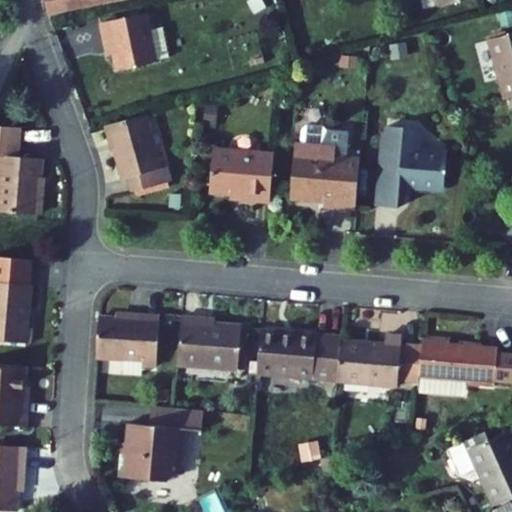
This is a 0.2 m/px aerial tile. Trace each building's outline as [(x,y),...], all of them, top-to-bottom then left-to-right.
[(153,3),(107,15),(111,30),(119,28),(123,44),(127,59),(177,47),(170,17),(158,21),(153,3)] [(119,28),(111,30),(115,45),(123,44),(119,28)] [(160,104),(117,115),(130,169),(139,167),(142,182),(183,171),(179,157),(173,158),(160,104)] [(30,118),(1,117),(0,119),(0,147),(11,148),(9,166),(0,165),(0,200),(46,205),(50,150),(28,147),(30,118)] [(334,200),(366,204),(371,154),(347,151),(348,142),(333,141),(334,126),(330,121),(315,119),(310,124),(308,139),(306,138),(301,193),(334,197),(334,200)] [(426,123),(397,121),(395,140),(391,139),(385,201),(409,203),(411,181),(455,184),(459,147),(432,144),(433,130),(426,123)] [(285,146),(221,141),(218,183),(237,185),(251,186),(250,193),(281,195),(285,146)] [(37,275),(0,272),(0,331),(40,335),(42,317),(34,317),(37,275)] [(161,362),(167,307),(138,304),(137,315),(107,312),(103,350),(149,354),(149,361),(161,362)] [(224,309),(204,307),(204,311),(203,316),(223,319),(224,309)] [(204,311),(188,309),(183,358),(245,364),(249,321),(223,319),(203,316),(204,311)] [(254,321),(249,321),(245,364),(250,364),(254,321)] [(348,332),(268,324),(264,366),(344,374),(348,334),(348,332)] [(395,339),(348,334),(344,374),(407,381),(412,330),(396,328),(395,339)] [(458,335),(430,332),(426,372),(453,375),(502,380),(502,379),(511,379),(511,352),(505,352),(506,344),(457,339),(458,335)] [(34,356),(0,353),(0,412),(34,415),(36,391),(31,390),(34,356)] [(453,375),(426,372),(424,386),(452,389),(453,375)] [(210,403),(158,398),(156,418),(190,421),(208,422),(210,403)] [(132,436),(122,435),(121,447),(127,448),(125,469),(172,473),(173,465),(186,466),(190,421),(156,418),(134,416),(132,436)] [(511,428),(479,444),(505,499),(511,495),(511,428)] [(33,437),(0,434),(0,500),(22,503),(26,452),(31,453),(33,437)]
